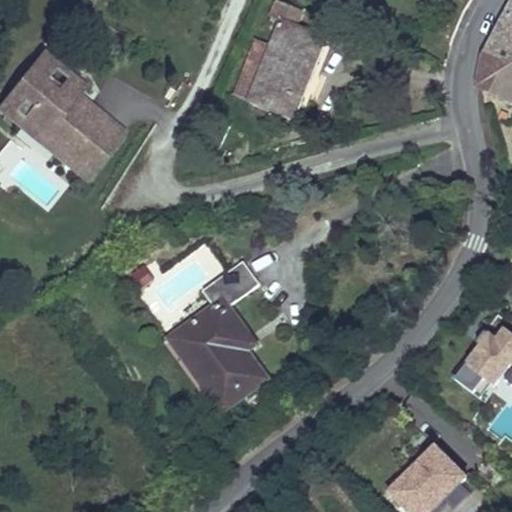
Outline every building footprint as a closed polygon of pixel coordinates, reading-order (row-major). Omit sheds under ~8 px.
[(511,0),(507,0),(496,22),(472,87),(511,108),(511,0)] [(294,120),(303,100),(295,97),(308,66),(316,69),(328,39),(299,27),(305,12),(279,1),(272,18),(283,22),(272,50),(251,100),(250,102),(294,120)] [(236,93),(251,100),(272,50),(256,44),(236,93)] [(58,68),(43,55),(0,108),(0,110),(21,127),(28,119),(61,146),(55,154),(88,181),(125,135),(103,118),(97,125),(72,105),(78,98),(85,89),(70,77),(62,87),(50,78),(58,68)] [(316,69),(308,66),(295,97),(303,100),(316,69)] [(103,118),(78,98),(72,105),(97,125),(103,118)] [(28,119),(21,127),(55,154),(61,146),(28,119)] [(195,238),(191,225),(173,230),(176,243),(195,238)] [(260,286),(244,263),(204,292),(216,309),(180,335),(210,376),(202,382),(225,412),(268,381),(246,352),(240,344),(250,337),(229,309),(260,286)] [(144,268),(134,276),(143,288),(153,280),(144,268)] [(459,389),(478,400),(484,389),(500,397),(511,374),(511,342),(490,331),(459,389)] [(172,341),(202,382),(210,376),(180,335),(172,341)] [(256,345),(250,337),(240,344),(246,352),(256,345)] [(437,449),(391,494),(408,511),(434,511),(467,479),(437,449)]
